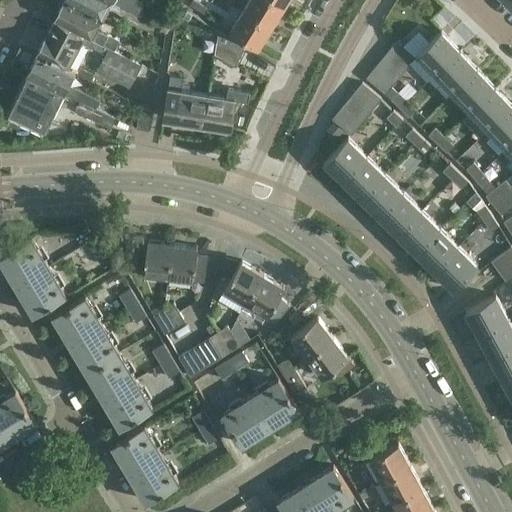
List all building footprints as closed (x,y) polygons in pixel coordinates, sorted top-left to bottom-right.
[(96,29),(101,17),(67,0),(63,0),(54,19),(107,46),(113,49),(119,38),(107,31),(105,34),(96,29)] [(138,10),(118,0),(67,0),(101,17),(108,5),(138,21),(142,12),(138,10)] [(118,0),(138,10),(141,2),(136,0),(118,0)] [(269,25),(283,4),(276,0),(246,0),(241,7),(269,25)] [(256,46),(269,25),(241,7),(228,29),(256,46)] [(93,46),(104,51),(107,46),(54,19),(37,52),(68,67),(81,41),(92,47),(93,46)] [(227,45),(231,38),(216,29),(214,39),(227,45)] [(434,73),(458,50),(440,31),(415,54),(434,73)] [(243,46),(231,38),(227,45),(214,39),(212,53),(234,64),(240,52),(243,46)] [(387,50),(407,66),(415,57),(395,41),(387,50)] [(107,46),(104,51),(96,68),(129,85),(140,63),(113,49),(107,46)] [(399,75),(407,66),(387,50),(380,59),(399,75)] [(451,92),(476,69),(458,50),(434,73),(451,92)] [(80,99),(95,106),(99,98),(68,83),(74,71),(68,67),(37,52),(27,72),(64,91),(79,99),(80,99)] [(391,84),(399,75),(380,59),(372,68),(391,84)] [(384,94),(391,84),(372,68),(364,77),(384,94)] [(469,111),(494,87),(476,69),(451,92),(469,111)] [(44,129),(64,91),(27,72),(8,111),(44,129)] [(202,123),(207,94),(181,90),(183,78),(169,75),(163,116),(175,118),(175,119),(202,123)] [(353,91),(372,107),(380,98),(360,82),(353,91)] [(207,94),(202,123),(230,128),(234,98),(244,99),(246,89),(224,85),(222,96),(207,94)] [(487,129),(511,106),(494,87),(469,111),(487,129)] [(365,116),(372,107),(353,91),(345,100),(365,116)] [(389,98),(398,107),(406,99),(396,91),(389,98)] [(114,116),(95,106),(80,99),(79,99),(74,110),(109,127),(114,116)] [(406,99),(398,107),(407,116),(415,108),(406,99)] [(357,125),(365,116),(345,100),(338,109),(357,125)] [(149,128),(152,109),(139,103),(136,126),(149,128)] [(504,148),(511,140),(511,106),(487,129),(504,148)] [(349,134),(357,125),(338,109),(330,118),(349,134)] [(384,117),(393,125),(401,117),(391,109),(384,117)] [(412,143),(419,135),(410,126),(403,134),(412,143)] [(436,142),(443,134),(434,126),(427,134),(436,142)] [(452,143),(443,134),(436,142),(445,151),(452,143)] [(428,144),(419,135),(412,143),(421,151),(428,144)] [(341,179),(365,154),(346,136),(322,161),(341,179)] [(360,197),(384,172),(365,154),(341,179),(360,197)] [(473,177),(481,170),(472,160),(464,168),(473,177)] [(449,178),(457,170),(447,161),(440,169),(449,178)] [(457,170),(449,178),(458,186),(466,179),(457,170)] [(481,170),(473,177),(481,186),(489,179),(481,170)] [(378,215),(402,190),(384,172),(360,197),(378,215)] [(492,202),(511,187),(503,178),(484,193),(492,202)] [(500,211),(511,201),(511,188),(511,187),(492,202),(500,211)] [(397,232),(421,208),(402,190),(378,215),(397,232)] [(481,218),(490,212),(483,202),(474,208),(481,218)] [(415,250),(439,225),(421,208),(397,232),(415,250)] [(490,212),(481,218),(488,228),(497,222),(490,212)] [(510,231),(511,229),(511,215),(503,221),(510,231)] [(434,268),(457,243),(439,225),(415,250),(434,268)] [(86,240),(96,233),(92,226),(82,233),(86,240)] [(90,247),(101,240),(96,233),(86,240),(90,247)] [(0,258),(32,312),(65,293),(31,237),(0,255),(0,258)] [(101,240),(90,247),(94,253),(105,247),(101,240)] [(168,276),(173,243),(147,240),(142,272),(168,276)] [(173,243),(168,276),(204,281),(207,256),(196,255),(198,247),(173,243)] [(457,243),(434,268),(453,286),(477,261),(457,243)] [(496,266),(511,255),(511,245),(510,243),(490,256),(496,266)] [(105,247),(94,253),(98,260),(109,254),(105,247)] [(511,255),(496,266),(503,276),(511,269),(511,255)] [(246,303),(262,274),(239,260),(222,289),(246,303)] [(262,274),(246,303),(267,315),(266,317),(276,322),(289,305),(278,295),(284,286),(262,274)] [(122,301),(133,294),(129,287),(118,294),(122,301)] [(477,333),(508,317),(495,293),(465,310),(477,333)] [(85,369),(118,350),(85,294),(52,314),(85,369)] [(127,308),(137,301),(133,294),(122,301),(127,308)] [(137,301),(127,308),(131,314),(141,308),(137,301)] [(169,318),(179,311),(174,302),(164,308),(169,318)] [(141,308),(131,314),(135,321),(146,315),(141,308)] [(159,324),(169,318),(164,308),(154,315),(159,324)] [(169,318),(159,324),(165,334),(186,322),(179,311),(169,318)] [(312,352),(332,336),(316,316),(290,336),(305,356),(312,352)] [(489,356),(511,343),(511,324),(508,317),(477,333),(489,356)] [(218,331),(225,341),(234,336),(227,326),(218,331)] [(231,352),(225,341),(218,331),(208,337),(221,358),(231,352)] [(234,336),(225,341),(231,352),(240,346),(234,336)] [(312,352),(305,356),(321,376),(347,356),(332,336),(312,352)] [(211,364),(221,358),(208,337),(198,344),(211,364)] [(155,356),(166,349),(162,342),(151,349),(155,356)] [(502,379),(511,373),(511,343),(489,356),(502,379)] [(201,370),(211,364),(198,344),(188,350),(201,370)] [(159,362),(170,356),(166,349),(155,356),(159,362)] [(118,425),(151,405),(118,350),(85,369),(118,425)] [(191,377),(201,370),(188,350),(178,356),(191,377)] [(241,364),(248,360),(241,350),(235,354),(241,364)] [(234,369),(241,364),(235,354),(228,359),(234,369)] [(170,356),(159,362),(163,369),(174,363),(170,356)] [(228,373),(234,369),(228,359),(221,363),(228,373)] [(282,374),(292,368),(286,359),(276,365),(282,374)] [(174,363),(163,369),(167,376),(178,370),(174,363)] [(221,377),(228,373),(221,363),(215,367),(221,377)] [(292,368),(282,374),(299,402),(309,395),(292,368)] [(511,398),(511,373),(502,379),(511,398)] [(243,445),(270,428),(297,411),(277,378),(222,412),(243,445)] [(0,443),(6,440),(34,422),(14,390),(0,398),(0,443)] [(193,421),(205,415),(200,408),(189,414),(193,421)] [(197,428),(209,421),(205,415),(193,421),(197,428)] [(209,421),(197,428),(201,435),(213,428),(209,421)] [(145,500),(177,481),(144,425),(112,444),(145,500)] [(213,428),(201,435),(205,442),(217,435),(213,428)] [(380,481),(409,465),(397,442),(367,458),(380,481)] [(391,502),(421,486),(409,465),(380,481),(391,502)] [(284,511),(329,511),(352,498),(332,466),(277,500),(284,511)] [(396,511),(425,511),(432,508),(421,486),(391,502),(396,511)]
